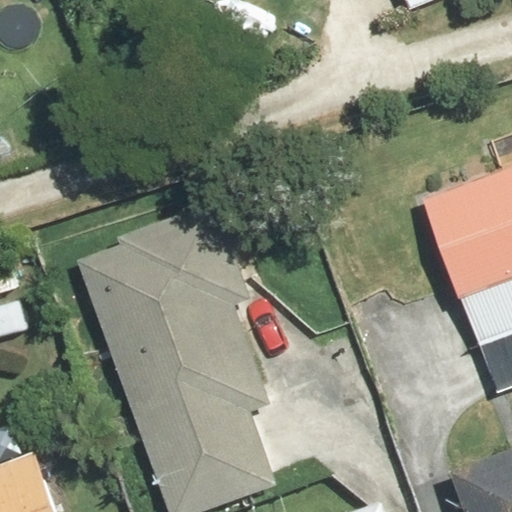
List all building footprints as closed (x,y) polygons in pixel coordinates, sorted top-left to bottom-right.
[(488,394),(511,385),(511,166),(420,199),(488,394)] [(280,395),(214,198),(120,230),(126,247),(80,263),(163,511),(193,511),(276,484),(249,405),(280,395)] [(7,239),(0,241),(0,292),(23,285),(7,239)] [(511,511),(511,448),(448,469),(461,511),(511,511)] [(0,511),(55,511),(33,449),(0,460),(0,511)] [(383,511),(378,497),(336,511),(383,511)]
